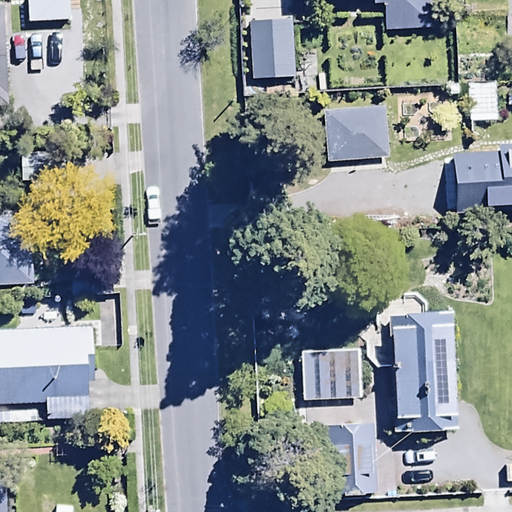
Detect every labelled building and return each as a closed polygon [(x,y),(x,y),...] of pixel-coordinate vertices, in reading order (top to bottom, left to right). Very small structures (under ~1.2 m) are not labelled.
[(300,0),(301,5),(372,3),(373,13),(383,12),(384,35),(430,34),(429,0),(300,0)] [(294,26),(249,27),(251,85),(297,84),(294,26)] [(468,98),(469,125),(501,125),(501,98),(468,98)] [(385,112),(324,116),(327,170),(389,166),(385,112)] [(511,146),(498,147),(500,216),(511,215),(511,146)] [(0,289),(35,289),(34,230),(0,230),(0,289)] [(456,319),(389,320),(391,441),(457,440),(456,319)] [(90,332),(0,334),(0,409),(48,408),(49,424),(85,422),(85,397),(93,396),(90,332)] [(324,499),(373,499),(373,433),(324,433),(324,499)]
